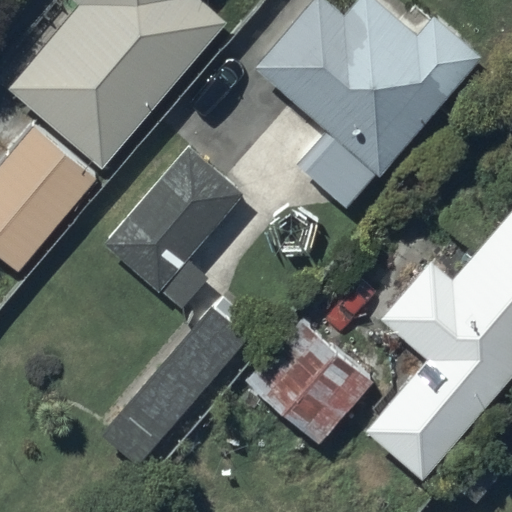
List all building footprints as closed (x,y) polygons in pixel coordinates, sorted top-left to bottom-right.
[(85,0),(86,1),(12,88),(104,166),(226,23),(199,0),(85,0)] [(381,178),(486,56),(434,12),(417,32),(379,0),(358,0),(343,18),(321,0),(316,0),(259,67),(332,129),(301,165),(349,205),(376,174),(381,178)] [(100,178),(33,123),(0,163),(0,252),(23,271),(100,178)] [(244,191),(190,146),(106,246),(160,291),(244,191)] [(424,480),(511,376),(511,209),(452,279),(430,261),(381,319),(429,359),(367,432),(424,480)] [(251,339),(213,307),(105,435),(152,475),(233,378),(225,371),(251,339)] [(321,445),(374,381),(298,320),(246,383),(321,445)]
